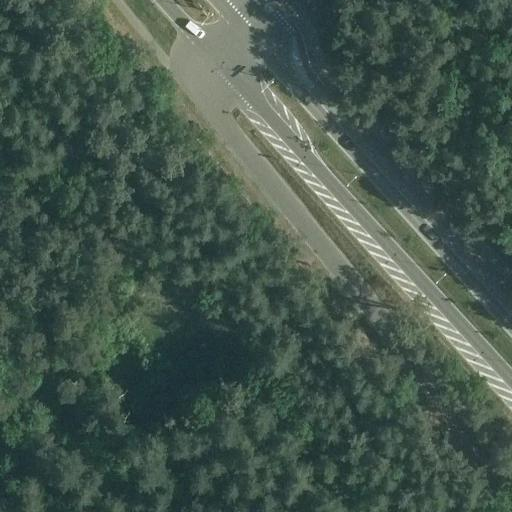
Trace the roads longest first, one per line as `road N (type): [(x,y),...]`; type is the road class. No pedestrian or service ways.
road 1 (unclassified): [(511,482),(204,102),(195,78),(217,60)]
road 2 (secondary): [(217,60),(511,380)]
road 3 (secondary): [(511,326),(256,43)]
